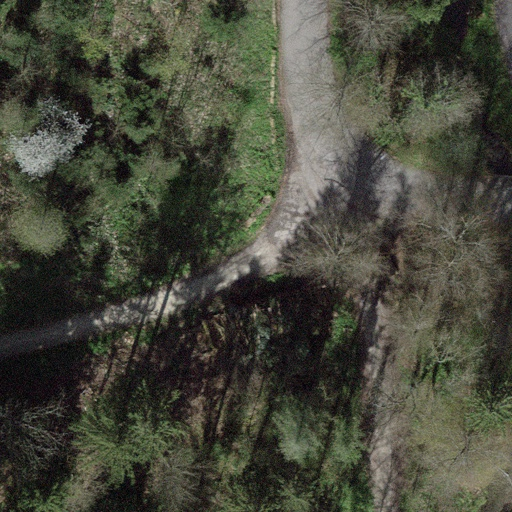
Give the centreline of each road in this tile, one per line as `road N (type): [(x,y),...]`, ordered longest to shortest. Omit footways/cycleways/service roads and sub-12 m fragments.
road 1 (track): [(348,197),(117,315),(0,351)]
road 2 (residential): [(302,0),(314,121),(348,197),(511,205)]
road 3 (track): [(348,197),(381,371),(381,511)]
